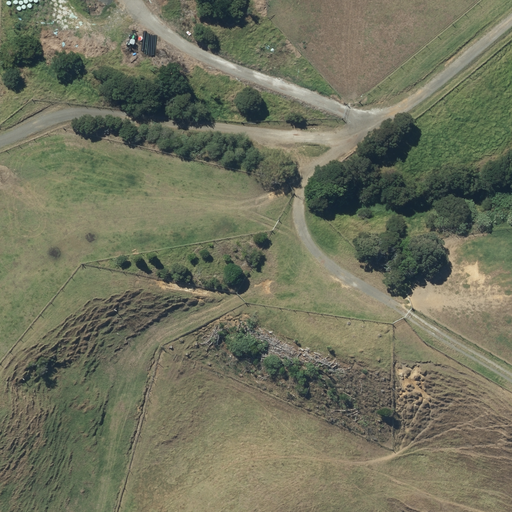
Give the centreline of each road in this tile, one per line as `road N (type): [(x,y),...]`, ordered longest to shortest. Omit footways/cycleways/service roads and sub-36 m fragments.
road 1 (track): [(511,19),(393,117),(316,163),(297,204),(307,248),(511,377)]
road 2 (track): [(387,120),(183,48),(127,0)]
road 3 (track): [(280,137),(87,111),(0,138)]
road 4 (track): [(310,176),(280,137),(352,141)]
